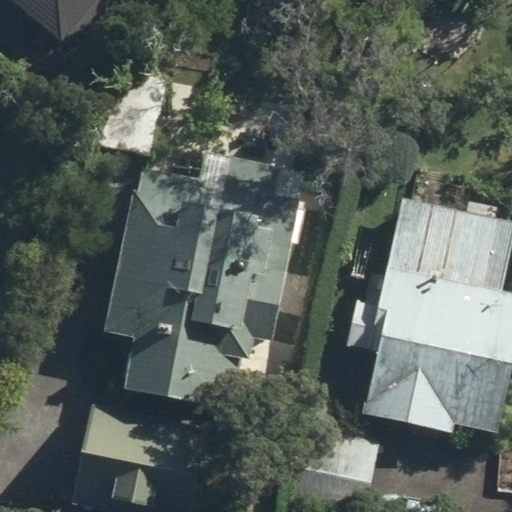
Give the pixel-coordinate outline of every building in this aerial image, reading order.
[(18,0),(73,46),(112,0),(18,0)] [(151,163),(116,332),(136,336),(125,390),(252,417),(272,321),(295,326),(322,199),(151,163)] [(511,217),(409,195),(386,305),(366,301),(357,345),(385,351),(371,414),(459,432),(461,422),(511,433),(511,292),(507,291),(511,269),(511,217)] [(198,511),(212,424),(95,406),(80,502),(143,511),(198,511)] [(319,427),(298,511),(373,511),(390,445),(319,427)]
